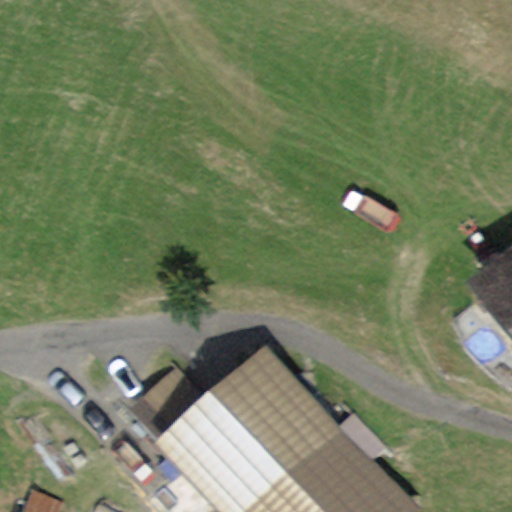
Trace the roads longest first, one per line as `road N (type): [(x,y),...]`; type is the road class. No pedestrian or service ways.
road 1 (track): [(463,417),(431,384),(407,335),(406,299),(425,227),(307,175),(232,129),(190,80),(149,0)]
road 2 (track): [(511,432),(403,396),(307,339),(253,328),(0,348)]
road 3 (track): [(27,344),(134,458)]
